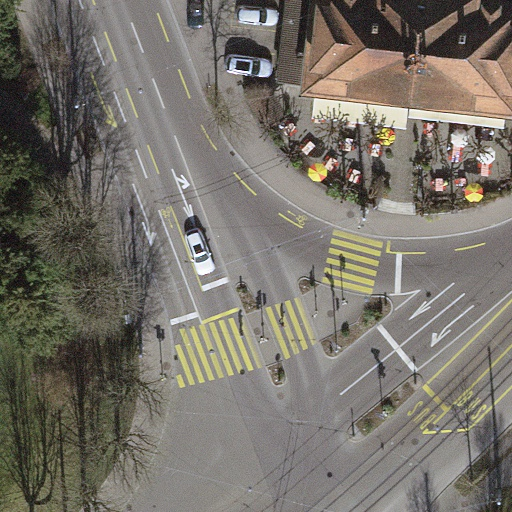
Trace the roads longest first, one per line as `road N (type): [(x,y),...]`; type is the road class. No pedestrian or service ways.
road 1 (secondary): [(511,261),(376,270),(288,244),(185,197)]
road 2 (secondary): [(185,197),(307,511)]
road 3 (secondary): [(511,343),(334,511)]
road 4 (secondary): [(109,0),(185,197)]
